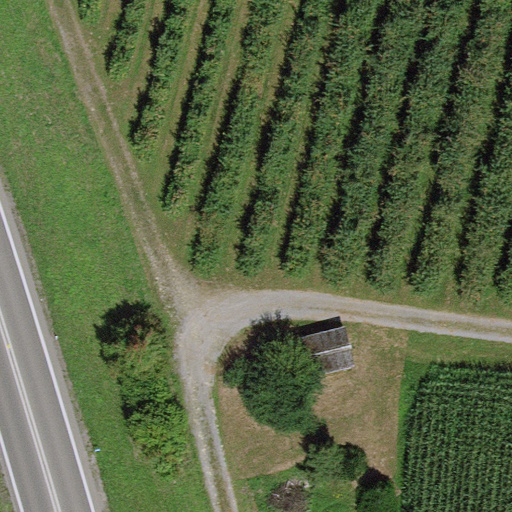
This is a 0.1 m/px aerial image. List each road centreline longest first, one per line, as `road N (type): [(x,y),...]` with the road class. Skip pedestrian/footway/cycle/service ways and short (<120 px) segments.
road 1 (track): [(26,0),(176,364)]
road 2 (track): [(511,359),(198,325)]
road 3 (track): [(210,511),(176,364),(198,325)]
road 4 (trunk): [(0,326),(54,511)]
